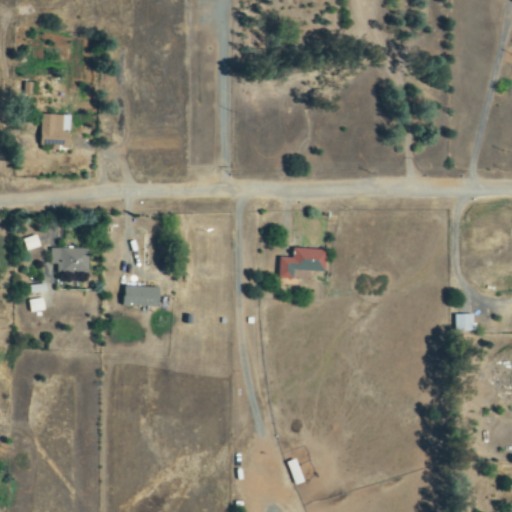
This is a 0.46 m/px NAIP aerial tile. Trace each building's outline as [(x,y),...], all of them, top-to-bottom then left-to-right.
[(70,116),(41,116),(40,147),(69,148),(70,116)] [(87,250),(50,250),(50,266),(56,266),(56,282),(76,282),(76,275),(87,275),(87,250)] [(292,272),(325,273),(326,251),(292,250),(292,259),(278,258),(277,280),(292,281),(292,272)] [(158,289),(123,288),(122,308),(158,309),(158,289)] [(43,311),(41,299),(26,302),(29,314),(43,311)] [(474,316),(454,316),(454,333),(474,333),(474,316)]
